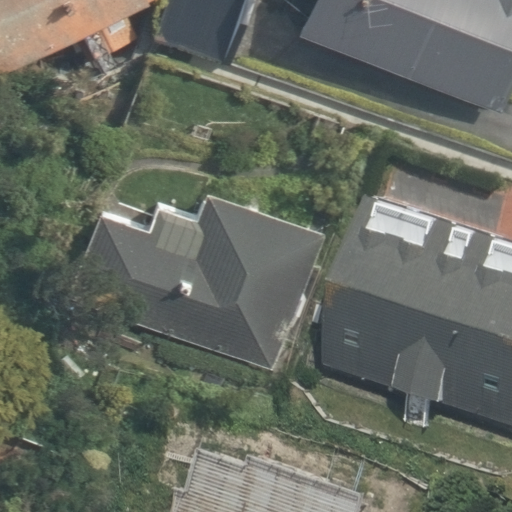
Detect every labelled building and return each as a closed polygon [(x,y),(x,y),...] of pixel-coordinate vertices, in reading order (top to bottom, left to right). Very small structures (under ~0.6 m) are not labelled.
[(0,0),(0,65),(155,0),(0,0)] [(245,0),(176,0),(164,39),(226,59),(245,0)] [(511,127),(511,126),(511,0),(317,0),(299,51),(511,127)] [(90,211),(58,298),(275,377),(325,240),(216,200),(207,225),(155,207),(146,232),(90,211)] [(511,423),(511,281),(376,245),(341,378),(511,423)]
